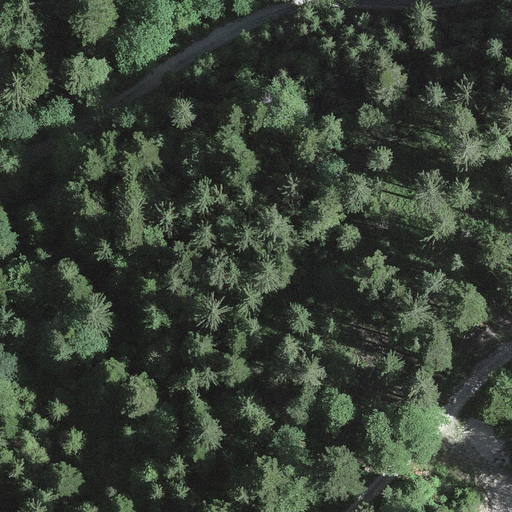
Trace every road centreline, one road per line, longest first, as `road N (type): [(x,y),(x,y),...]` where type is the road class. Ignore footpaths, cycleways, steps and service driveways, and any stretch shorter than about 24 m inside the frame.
road 1 (track): [(0,179),(190,57),(275,15),(324,2),(465,0)]
road 2 (track): [(511,351),(355,511)]
